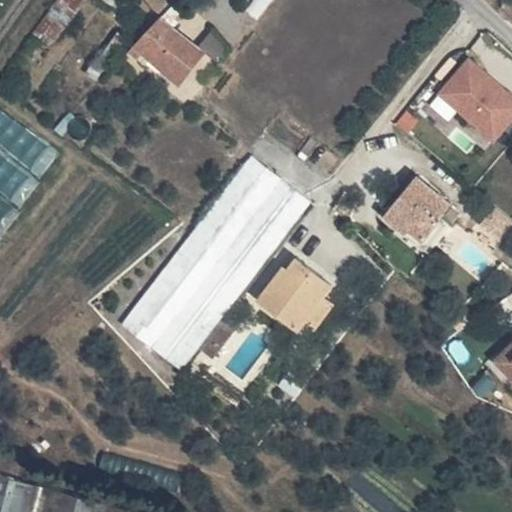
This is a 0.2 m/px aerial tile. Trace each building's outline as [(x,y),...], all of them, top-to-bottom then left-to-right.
[(156,16),(145,7),(123,36),(166,69),(170,65),(188,41),(156,16)] [(214,56),(226,47),(215,31),(203,40),(214,56)] [(511,89),(472,56),(442,91),(497,138),(511,121),(511,89)] [(0,238),(68,154),(0,100),(0,238)] [(315,202),(256,152),(195,224),(95,304),(96,306),(111,323),(169,381),(315,202)] [(460,202),(421,170),(383,215),(400,228),(406,220),(425,235),(445,211),(450,214),(460,202)] [(511,215),(499,204),(484,222),(504,239),(511,229),(511,215)] [(331,285),(295,259),(284,272),(281,269),(258,298),(299,328),(305,320),(322,296),(331,285)] [(332,303),(322,296),(305,320),(315,327),(332,303)] [(243,330),(227,318),(207,345),(221,357),(243,330)] [(511,348),(500,359),(511,371),(511,348)] [(0,511),(24,511),(31,487),(0,478),(0,511)] [(103,511),(105,505),(44,490),(38,511),(103,511)]
